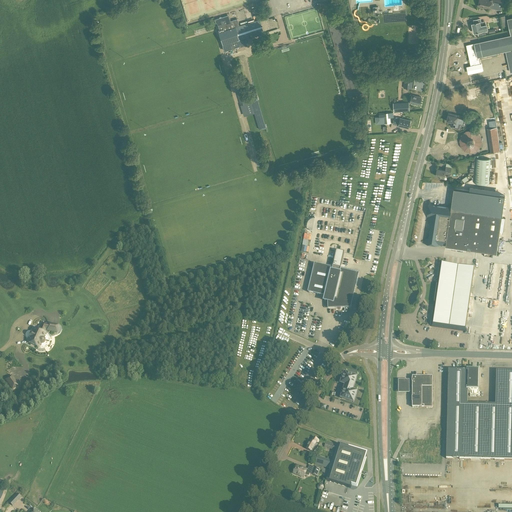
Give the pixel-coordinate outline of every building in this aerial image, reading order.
[(502,4),(503,0),(490,0),(489,0),(479,0),(478,6),(484,7),(486,7),(486,8),(490,9),(491,2),(502,4)] [(237,19),(233,20),(230,21),(229,18),(223,20),(222,17),(214,20),(215,24),(216,23),(218,30),(224,28),(225,31),(231,29),(232,28),(235,27),(238,27),(239,26),(237,19)] [(511,71),(511,18),(508,19),(511,35),(467,45),(470,59),(468,60),(469,62),(470,62),(471,66),(467,67),(469,73),(483,70),(480,56),(506,50),(510,72),(511,71)] [(481,26),(480,19),(473,20),(474,23),(472,24),(474,33),(482,31),(482,30),(487,29),(486,24),(481,26)] [(218,30),(217,30),(222,46),(224,51),(235,48),(235,47),(238,47),(238,48),(247,45),(245,39),(263,34),(259,20),(247,24),(241,26),(239,26),(238,27),(235,27),(232,28),(231,29),(225,31),(224,28),(218,30)] [(365,97),(343,20),(327,24),(334,47),(333,47),(335,55),(336,54),(350,102),(365,97)] [(367,30),(358,31),(360,42),(369,41),(367,30)] [(413,82),(404,81),(403,88),(412,89),(413,82)] [(240,84),(235,86),(240,105),(246,104),(245,101),(243,94),(240,84)] [(421,97),(412,95),(411,95),(410,95),(409,101),(410,101),(410,102),(419,105),(421,97)] [(250,100),(245,101),(246,104),(240,105),(244,116),(254,113),(250,100)] [(394,112),(410,111),(409,102),(393,103),(394,112)] [(390,121),(389,115),(391,115),(391,113),(384,113),(384,114),(379,115),(379,116),(373,116),(373,119),(379,118),(379,119),(384,119),(384,121),(390,121)] [(464,126),(465,122),(466,117),(458,115),(449,113),(446,121),(452,122),(451,127),(460,129),(460,125),(464,126)] [(400,118),(396,117),(396,120),(394,119),(393,124),(398,125),(408,128),(410,120),(400,118)] [(491,152),(500,150),(497,127),(487,128),(491,152)] [(476,152),(480,148),(482,142),(481,142),(479,137),(476,133),(471,131),(466,132),(462,136),(461,141),(462,146),(465,150),(470,151),(475,150),(476,152)] [(475,182),(475,183),(489,183),(490,159),(476,158),(475,182)] [(450,175),(451,168),(446,167),(445,170),(437,169),(436,176),(444,178),(445,174),(450,175)] [(446,240),(445,245),(496,253),(504,200),(444,191),(442,207),(430,205),(429,213),(433,214),(429,242),(441,244),(442,239),(446,240)] [(465,332),(474,267),(441,262),(432,327),(465,332)] [(342,309),(351,308),(359,274),(341,270),(341,268),(333,266),(333,268),(315,264),(308,293),(324,297),(323,301),(328,302),(328,309),(337,309),(337,311),(342,311),(342,309)] [(59,325),(48,323),(48,324),(42,323),(39,330),(35,328),(33,333),(32,332),(29,338),(30,338),(28,343),(39,348),(40,344),(41,344),(42,344),(43,344),(44,344),(44,343),(45,343),(45,342),(45,341),(46,340),(45,340),(45,339),(45,338),(44,338),(44,337),(45,333),(44,333),(46,330),(46,331),(57,333),(59,325)] [(478,390),(478,371),(465,371),(448,370),(446,459),(511,461),(511,372),(496,372),(495,405),(468,405),(468,390),(478,390)] [(349,375),(345,374),(341,384),(346,386),(342,399),(354,403),(357,393),(353,391),(357,378),(353,376),(354,375),(349,374),(349,375)] [(12,390),(19,386),(11,375),(5,380),(12,390)] [(420,387),(420,377),(413,377),(413,408),(422,408),(422,406),(419,405),(420,387)] [(420,387),(432,387),(432,377),(420,377),(420,387)] [(409,394),(409,381),(398,380),(398,394),(409,394)] [(432,408),(432,387),(420,387),(419,405),(422,406),(422,408),(432,408)] [(319,408),(322,403),(316,400),(313,406),(319,408)] [(307,449),(311,452),(314,453),(316,450),(317,450),(320,445),(319,444),(319,443),(320,441),(314,438),(312,442),(311,441),(307,449)] [(325,447),(335,451),(337,444),(326,441),(325,447)] [(349,448),(338,445),(327,481),(350,488),(352,485),(357,486),(366,458),(362,457),(363,452),(349,447),(349,448)] [(329,469),(332,461),(317,456),(315,464),(329,469)] [(317,477),(320,470),(321,468),(315,466),(313,473),(301,468),(297,467),(294,474),(304,478),(305,475),(309,477),(310,474),(311,474),(311,475),(317,477)]
